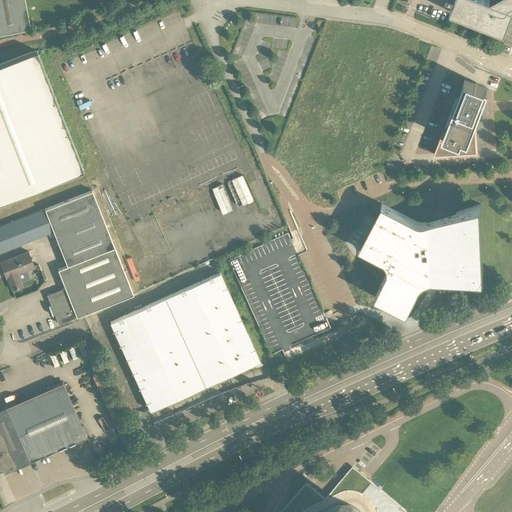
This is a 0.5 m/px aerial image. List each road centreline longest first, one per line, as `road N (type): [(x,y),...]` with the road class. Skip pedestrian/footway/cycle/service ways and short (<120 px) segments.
road 1 (secondary): [(511,304),(303,393),(64,511)]
road 2 (secondary): [(109,511),(291,420),(511,325)]
road 3 (residential): [(219,511),(470,388),(493,389),(511,403)]
road 4 (residential): [(511,69),(380,16),(239,0)]
road 5 (residential): [(202,0),(202,18),(247,118)]
